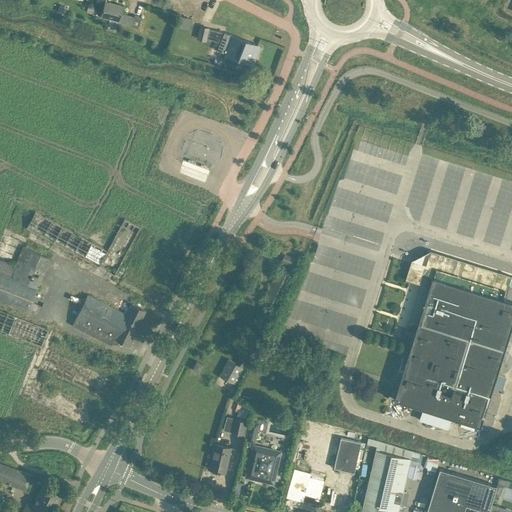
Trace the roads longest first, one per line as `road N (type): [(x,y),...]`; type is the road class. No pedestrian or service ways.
road 1 (tertiary): [(107,466),(246,200)]
road 2 (unclassified): [(246,200),(224,189),(296,35),(233,0)]
road 3 (tertiary): [(246,200),(263,187),(334,38)]
road 4 (tertiary): [(319,30),(246,200)]
road 5 (tertiary): [(219,511),(107,466)]
